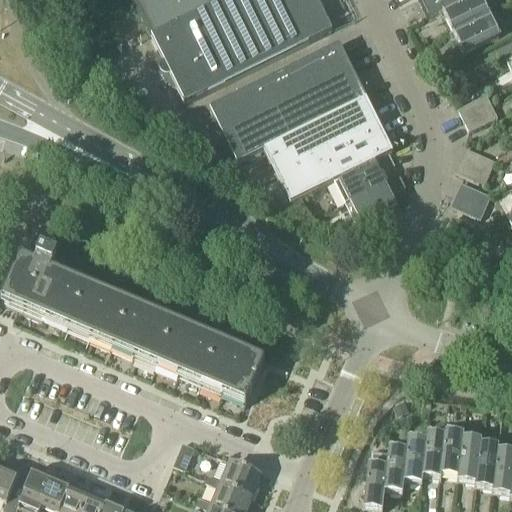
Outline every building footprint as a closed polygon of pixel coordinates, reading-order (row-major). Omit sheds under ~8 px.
[(180,25),(229,0),(129,0),(124,3),(131,16),(136,13),(150,40),(180,25)] [(229,0),(180,25),(150,40),(163,67),(157,70),(164,83),(169,81),(183,107),(191,103),(329,35),(311,0),(229,0)] [(416,0),(427,22),(440,15),(440,14),(468,0),(416,0)] [(468,0),(440,14),(440,15),(451,36),(488,17),(479,0),(468,0)] [(488,17),(451,36),(462,57),(499,39),(488,17)] [(336,50),(208,114),(235,169),(262,155),(261,155),(363,103),(358,93),(350,77),(336,50)] [(461,125),(489,111),(484,99),(456,113),(461,125)] [(363,103),(261,155),(262,155),(288,208),(302,201),(336,184),(372,166),(371,165),(386,158),(386,159),(390,157),(376,128),(368,112),(363,103)] [(489,111),(461,125),(466,136),(494,123),(489,111)] [(458,165),(487,178),(492,166),(463,153),(458,165)] [(372,166),(336,184),(347,207),(383,189),(382,188),(376,176),(392,168),(386,159),(386,158),(371,165),(372,166)] [(482,189),(487,178),(458,165),(452,177),(462,181),(482,189)] [(383,189),(347,207),(358,230),(394,212),(388,199),(403,191),(397,181),(382,188),(383,189)] [(454,200),(483,212),(488,201),(459,188),(454,200)] [(478,224),(483,212),(454,200),(449,211),(454,213),(478,224)] [(288,208),(278,213),(294,221),(308,214),(302,201),(288,208)] [(328,218),(318,222),(322,230),(331,226),(328,218)] [(456,251),(465,229),(450,223),(440,245),(456,251)] [(18,261),(0,304),(0,308),(18,317),(244,413),(262,370),(48,279),(54,264),(37,257),(26,253),(24,258),(22,263),(18,261)] [(403,408),(393,413),(396,420),(406,415),(403,408)] [(442,443),(437,482),(455,484),(459,445),(460,442),(442,440),(442,443)] [(424,449),(420,484),(437,486),(437,482),(442,443),(425,441),(424,449)] [(455,484),(455,488),(472,490),(477,451),(477,447),(459,445),(455,484)] [(383,476),(381,499),(400,501),(402,489),(405,459),(406,448),(386,446),(383,476)] [(405,459),(402,489),(419,491),(420,484),(424,449),(406,447),(405,459)] [(181,450),(172,472),(183,477),(193,454),(181,450)] [(472,490),(472,494),(490,496),(494,457),(494,453),(477,451),(472,490)] [(490,496),(489,500),(508,502),(511,463),(511,459),(494,457),(490,496)] [(18,481),(5,509),(11,511),(38,511),(50,484),(33,476),(34,474),(21,469),(16,481),(18,481)] [(221,486),(218,493),(249,506),(258,483),(259,484),(259,482),(228,469),(227,470),(228,470),(227,472),(221,486)] [(0,473),(0,507),(5,509),(18,481),(16,481),(0,473)] [(364,474),(360,511),(379,511),(381,499),(383,476),(364,474)] [(207,482),(204,489),(217,495),(211,509),(209,511),(246,511),(249,506),(218,493),(221,486),(207,482)] [(50,484),(38,511),(60,511),(69,491),(50,484)] [(81,511),(87,499),(69,491),(60,511),(81,511)] [(103,511),(106,507),(87,499),(81,511),(103,511)]
